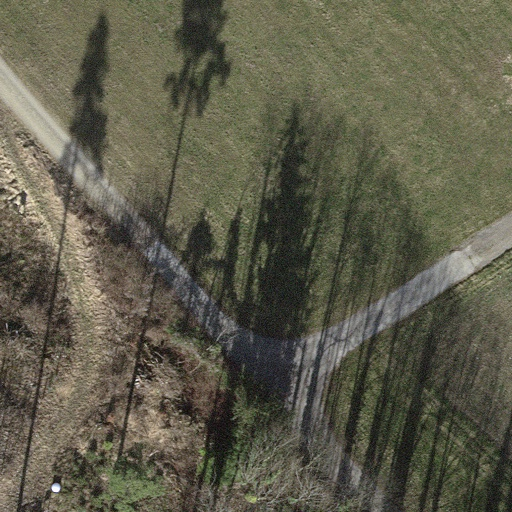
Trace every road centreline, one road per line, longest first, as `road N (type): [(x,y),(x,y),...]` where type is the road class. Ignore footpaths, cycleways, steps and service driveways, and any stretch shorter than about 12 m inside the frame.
road 1 (track): [(0,72),(134,230),(281,382)]
road 2 (track): [(511,231),(281,382)]
road 3 (track): [(281,382),(389,511)]
